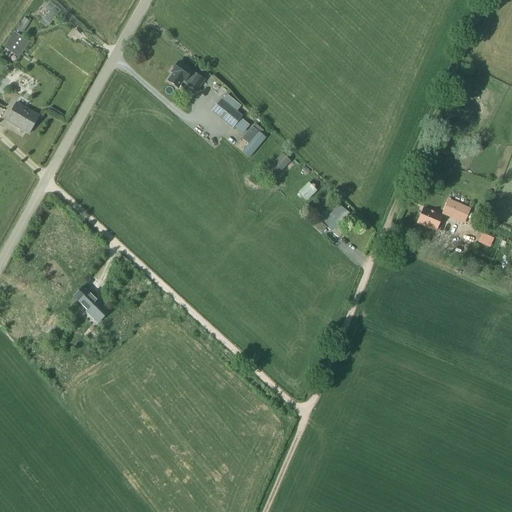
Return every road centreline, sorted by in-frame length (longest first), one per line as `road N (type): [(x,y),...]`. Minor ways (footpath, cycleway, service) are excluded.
road 1 (track): [(263,511),(483,0)]
road 2 (track): [(304,416),(44,180)]
road 3 (unclassified): [(0,259),(145,0)]
